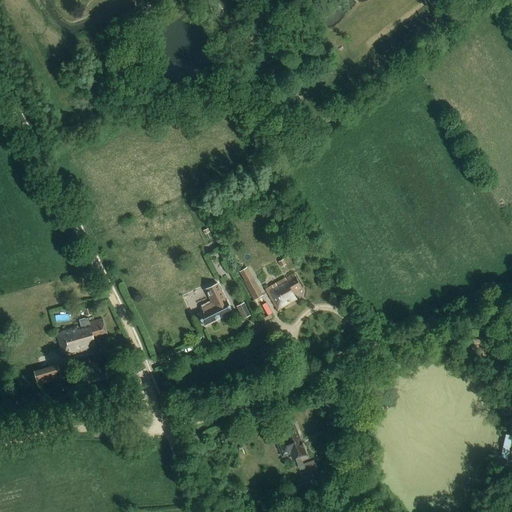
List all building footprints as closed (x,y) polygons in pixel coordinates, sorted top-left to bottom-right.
[(263,295),(247,267),(239,271),(246,283),(244,284),(254,300),(263,295)] [(294,273),(266,289),(278,311),(297,300),(293,293),(302,288),(294,273)] [(202,309),(203,312),(198,314),(204,326),(232,312),(227,300),(226,300),(218,283),(205,289),(212,303),(202,309)] [(250,315),(244,303),(236,307),(243,319),(250,315)] [(78,329),(78,326),(57,333),(64,359),(97,350),(95,339),(108,335),(103,319),(89,323),(88,319),(80,321),(82,328),(78,329)] [(56,364),(33,371),(37,386),(61,379),(56,364)] [(281,429),(283,436),(276,439),(282,457),(291,454),(293,459),(296,458),(300,470),(303,469),(305,477),(319,472),(315,461),(304,465),(301,456),(304,455),(294,424),(281,429)] [(297,495),(302,493),(313,489),(310,480),(298,484),(293,486),(297,495)]
